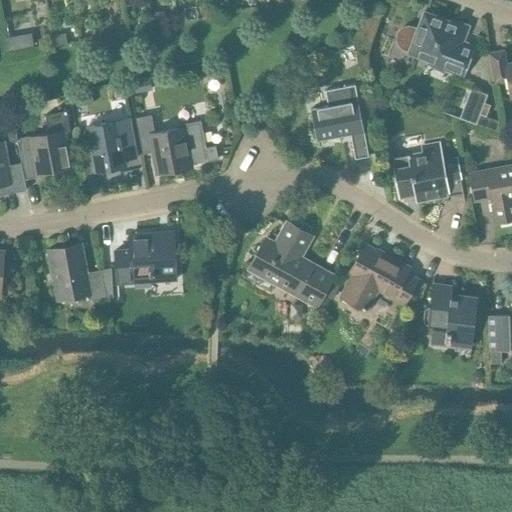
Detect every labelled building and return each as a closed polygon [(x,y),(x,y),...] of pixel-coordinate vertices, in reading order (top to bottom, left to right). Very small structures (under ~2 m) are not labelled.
[(214,6),(201,8),(202,17),(215,15),(214,6)] [(164,10),(152,12),(154,26),(166,24),(164,10)] [(178,13),(175,13),(177,23),(180,22),(185,21),(184,15),(183,12),(178,13)] [(396,33),(396,34),(396,35),(396,36),(396,37),(396,38),(397,39),(397,40),(398,41),(398,42),(399,43),(400,43),(401,44),(402,45),(403,45),(404,46),(405,46),(406,46),(407,46),(408,46),(409,46),(410,46),(407,54),(428,61),(427,64),(461,76),(472,46),(460,42),(464,28),(422,13),(417,26),(417,25),(416,24),(415,24),(414,23),(413,23),(412,22),(411,22),(410,22),(409,22),(408,22),(407,22),(406,22),(405,22),(404,22),(403,23),(402,23),(401,24),(400,24),(399,25),(398,26),(398,27),(397,28),(397,29),(396,30),(396,31),(396,32),(396,33)] [(109,25),(101,27),(103,37),(111,35),(109,25)] [(101,27),(93,28),(95,38),(103,37),(101,27)] [(64,33),(54,35),(56,46),(66,44),(64,33)] [(511,62),(505,63),(502,50),(488,53),(493,83),(506,80),(509,97),(511,96),(511,62)] [(145,76),(134,79),(136,90),(148,88),(145,76)] [(327,106),(311,109),(317,141),(351,135),(355,158),(368,156),(364,132),(358,100),(355,85),(325,90),(327,106)] [(470,89),(459,118),(476,124),(500,133),(501,131),(501,130),(500,125),(499,121),(485,116),(489,104),(484,102),(487,94),(470,89)] [(90,91),(74,94),(76,106),(92,103),(90,91)] [(20,139),(17,140),(21,163),(24,179),(37,177),(36,174),(71,167),(65,132),(69,131),(66,111),(45,114),(48,132),(19,137),(20,139)] [(151,114),(136,116),(142,154),(154,151),(157,168),(189,162),(190,164),(204,162),(208,161),(218,159),(215,146),(206,147),(205,148),(201,120),(183,123),(183,126),(182,126),(157,131),(154,131),(151,114)] [(119,175),(118,167),(124,166),(123,161),(136,159),(128,120),(88,127),(96,171),(104,170),(106,178),(119,175)] [(15,130),(7,132),(8,140),(9,141),(10,141),(11,142),(12,142),(13,142),(14,142),(16,141),(17,141),(16,138),(15,130)] [(24,179),(21,163),(10,165),(5,141),(0,142),(0,185),(1,185),(2,194),(26,190),(24,179)] [(443,158),(440,141),(420,145),(421,151),(409,153),(409,155),(395,157),(395,159),(392,160),(394,168),(399,198),(416,195),(417,202),(463,194),(456,156),(443,158)] [(511,201),(511,199),(511,198),(511,166),(468,174),(473,201),(490,198),(495,223),(511,220),(511,201)] [(299,256),(311,235),(286,222),(275,243),(266,238),(248,271),(314,307),(330,279),(332,274),(299,256)] [(117,283),(176,280),(173,232),(130,235),(130,250),(115,251),(117,283)] [(88,272),(82,241),(47,248),(57,301),(91,294),(92,299),(105,297),(100,269),(88,272)] [(403,303),(416,280),(404,273),(406,269),(364,245),(348,273),(352,276),(341,297),(361,308),(373,286),(403,303)] [(111,267),(100,269),(105,297),(112,296),(111,267)] [(332,280),(323,296),(331,300),(340,285),(332,280)] [(457,298),(451,297),(452,284),(433,282),(430,305),(427,305),(425,306),(424,309),(423,312),(423,317),(423,321),(424,322),(426,324),(427,325),(433,326),(431,344),(471,349),(477,296),(458,293),(457,298)] [(511,314),(509,316),(509,314),(487,315),(488,351),(490,351),(500,350),(510,350),(510,344),(511,343),(511,314)] [(500,350),(490,351),(490,363),(501,363),(500,350)] [(471,375),(470,379),(474,383),(479,383),(482,380),(482,375),(480,372),(475,371),(471,375)]
